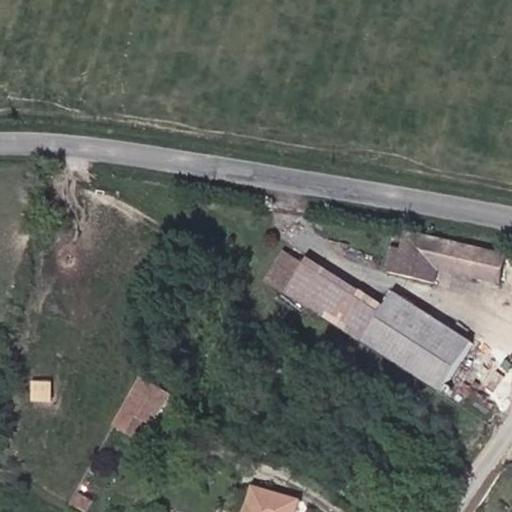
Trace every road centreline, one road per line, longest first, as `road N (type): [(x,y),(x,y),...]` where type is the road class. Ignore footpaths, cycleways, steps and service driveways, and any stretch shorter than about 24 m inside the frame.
road 1 (track): [(511,194),(52,109),(0,108)]
road 2 (unclassified): [(511,219),(291,178),(52,144),(0,144)]
